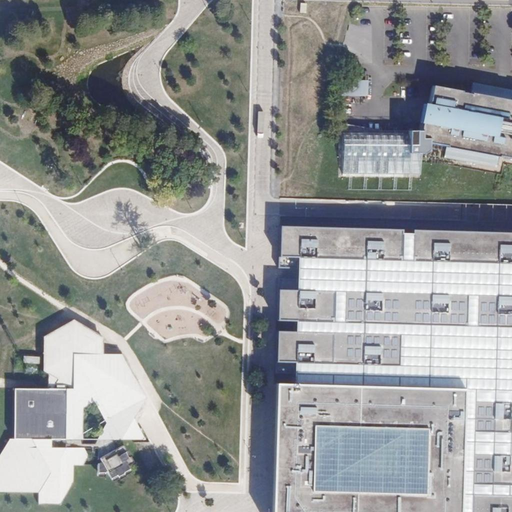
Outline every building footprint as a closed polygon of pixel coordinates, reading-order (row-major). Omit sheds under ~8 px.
[(340,80),(340,96),(368,96),(368,81),(340,80)] [(420,175),(420,162),(420,154),(424,153),(427,151),(428,149),(429,147),(430,144),(445,146),(444,158),(496,167),(499,156),(511,158),(511,100),(431,86),(428,104),(423,103),(420,123),(424,124),(423,131),(408,130),(408,134),(341,134),(341,174),(420,175)] [(402,228),(280,225),(278,267),(298,267),(298,277),(278,277),(277,319),(297,320),(297,330),(277,329),(275,373),(311,374),(311,384),(275,383),(274,414),(271,511),(457,511),(458,506),(464,506),(471,506),(470,511),(511,511),(511,230),(412,228),(412,237),(402,237),(402,228)] [(47,380),(47,388),(13,388),(13,439),(9,439),(0,453),(0,492),(38,492),(38,504),(60,505),(72,482),(72,465),(82,466),(88,456),(85,449),(97,449),(97,472),(107,472),(112,482),(129,474),(135,465),(123,445),(116,448),(113,444),(116,440),(146,440),(133,418),(146,397),(122,355),(102,356),(102,339),(73,322),(42,339),(42,373),(47,380)] [(105,511),(121,511),(121,502),(105,503),(105,511)]
